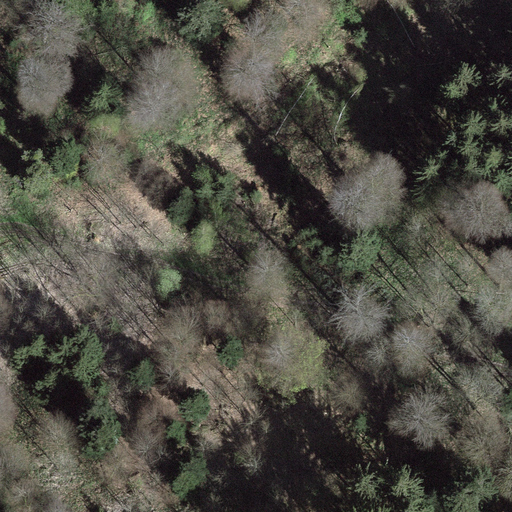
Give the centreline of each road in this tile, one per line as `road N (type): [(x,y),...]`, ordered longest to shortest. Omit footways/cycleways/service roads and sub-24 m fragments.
road 1 (track): [(511,367),(0,228)]
road 2 (track): [(0,225),(145,170),(304,52),(330,0)]
